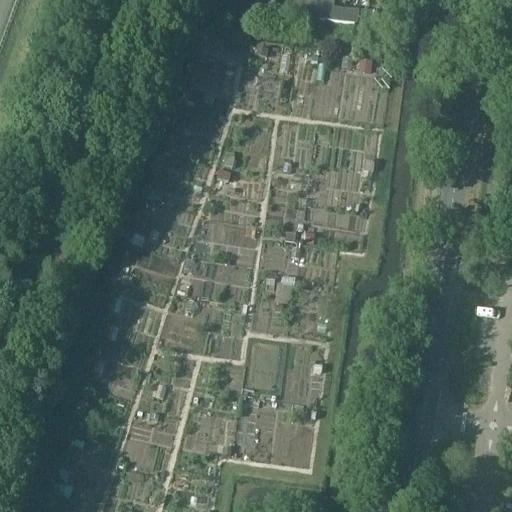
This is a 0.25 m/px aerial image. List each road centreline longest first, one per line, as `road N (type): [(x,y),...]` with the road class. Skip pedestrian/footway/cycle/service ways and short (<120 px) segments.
road 1 (tertiary): [(425,414),(451,198),(473,132),(511,70)]
road 2 (residential): [(491,426),(508,296)]
